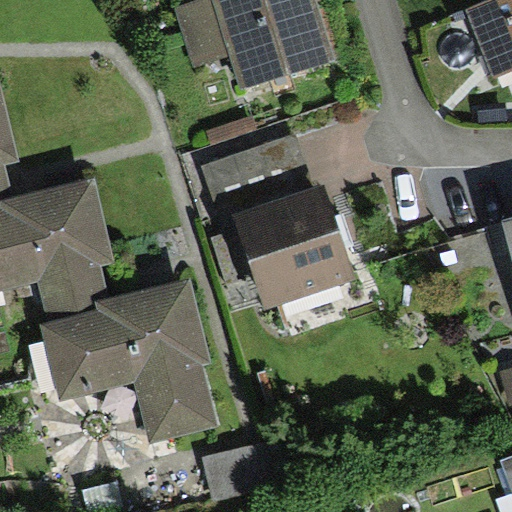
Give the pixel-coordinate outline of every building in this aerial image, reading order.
[(229,49),(241,88),(317,64),(297,0),(173,0),(191,60),(229,49)] [(511,0),(466,0),(496,81),(511,75),(511,0)] [(275,135),(205,161),(266,321),(336,294),(275,135)] [(0,154),(0,260),(30,253),(62,396),(130,382),(145,450),(205,437),(169,274),(103,289),(75,164),(6,180),(0,154)] [(511,187),(481,196),(511,314),(511,187)]
